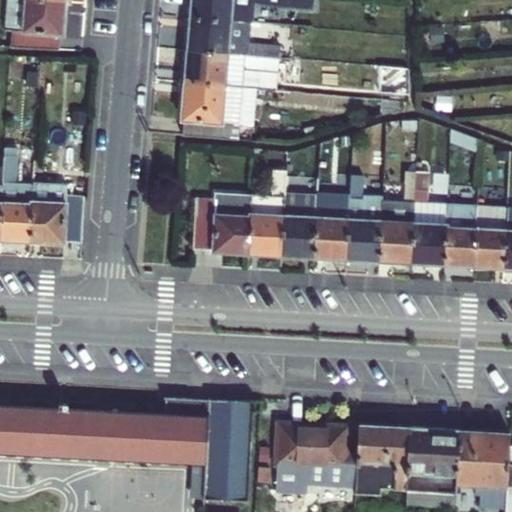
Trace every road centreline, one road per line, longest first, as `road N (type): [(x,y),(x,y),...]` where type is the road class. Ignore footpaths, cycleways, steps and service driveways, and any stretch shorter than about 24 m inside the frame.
road 1 (residential): [(103,338),(511,360)]
road 2 (residential): [(511,332),(105,309)]
road 3 (residential): [(105,309),(132,0)]
